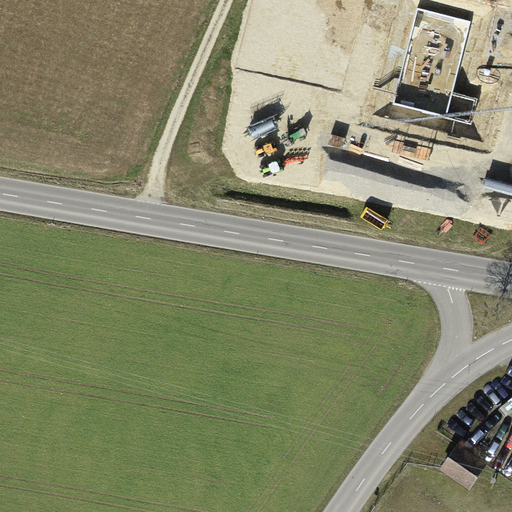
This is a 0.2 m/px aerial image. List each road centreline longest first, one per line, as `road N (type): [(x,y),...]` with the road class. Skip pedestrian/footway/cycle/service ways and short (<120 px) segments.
road 1 (primary): [(445,269),(0,192)]
road 2 (track): [(228,0),(143,217)]
road 3 (secondary): [(343,511),(452,377)]
